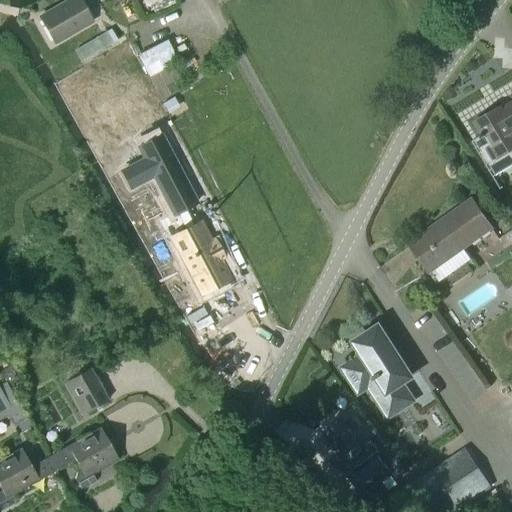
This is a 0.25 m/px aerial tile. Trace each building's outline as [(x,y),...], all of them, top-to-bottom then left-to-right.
[(79,0),(68,0),(40,16),(55,42),(92,21),(79,0)] [(117,40),(110,29),(74,50),(81,62),(117,40)] [(511,150),(511,149),(511,148),(511,104),(502,111),(500,107),(474,122),(481,134),(478,135),(479,136),(473,140),(480,151),(478,153),(485,165),(487,163),(494,175),(511,165),(511,150)] [(409,243),(419,257),(429,271),(491,228),(471,200),(409,243)] [(184,230),(172,236),(201,291),(227,277),(217,257),(220,255),(213,240),(209,242),(199,222),(193,225),(190,218),(181,223),(184,230)] [(355,342),(364,356),(344,369),(358,391),(366,386),(386,416),(411,400),(400,382),(408,377),(400,363),(403,362),(399,356),(396,358),(392,352),(395,350),(389,340),(386,342),(377,328),(355,342)] [(86,412),(107,400),(89,369),(68,381),(86,412)] [(390,470),(376,453),(368,443),(364,447),(340,417),(322,432),(340,455),(329,464),(347,475),(347,476),(352,481),(361,493),(390,470)] [(92,475),(118,460),(99,428),(46,458),(50,465),(55,462),(59,469),(74,460),(80,470),(76,473),(74,479),(80,490),(95,482),(92,475)] [(12,496),(59,469),(55,462),(50,465),(46,458),(30,467),(20,448),(0,459),(0,489),(1,491),(0,491),(0,509),(1,511),(16,502),(12,496)] [(450,511),(489,486),(466,451),(407,489),(419,507),(422,511),(450,511)] [(389,490),(396,484),(391,477),(383,483),(389,490)]
